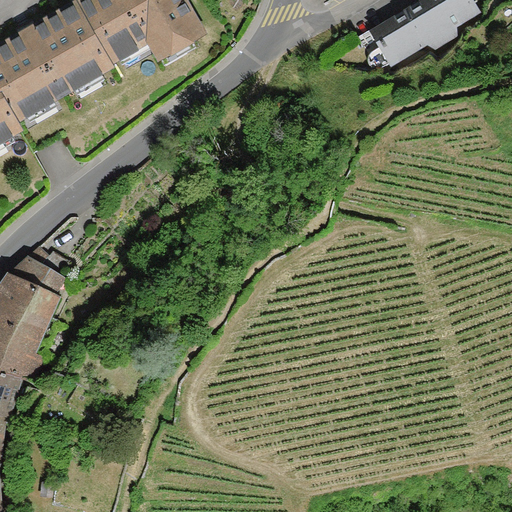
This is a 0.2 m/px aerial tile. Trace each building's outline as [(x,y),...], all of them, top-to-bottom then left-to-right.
[(0,138),(20,128),(17,118),(35,106),(149,39),(156,50),(177,38),(181,46),(202,32),(184,0),(74,0),(0,44),(0,138)] [(474,0),(412,0),(368,27),(389,64),(481,10),(474,0)] [(39,247),(29,257),(40,263),(47,255),(39,247)] [(13,273),(0,289),(0,299),(37,314),(30,333),(40,337),(58,296),(53,294),(62,277),(40,263),(29,257),(13,273)] [(0,368),(16,375),(32,381),(43,357),(34,353),(40,337),(30,333),(37,314),(0,299),(0,368)] [(0,411),(4,413),(16,375),(0,368),(0,411)] [(53,497),(55,483),(44,481),(42,495),(53,497)]
